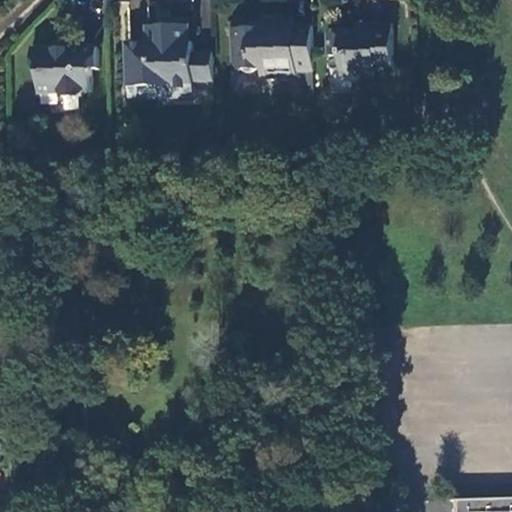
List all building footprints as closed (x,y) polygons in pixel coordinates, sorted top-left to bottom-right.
[(298,72),(314,72),(313,28),(272,28),(272,24),(249,24),(249,29),(233,30),(234,67),(238,71),(269,71),(270,78),(298,78),(298,72)] [(393,77),(392,25),(368,26),(368,33),(358,34),(358,32),(327,33),(328,57),(339,57),(341,75),(356,75),(362,78),(393,77)] [(192,54),(192,44),(189,44),(189,26),(165,27),(165,35),(146,35),(147,44),(128,45),(128,87),(150,87),(150,84),(170,84),(170,98),(193,98),(193,84),(192,54)] [(56,50),(33,51),(33,66),(39,72),(40,95),(61,95),(66,100),(79,99),(86,94),(92,94),(92,72),(99,71),(98,49),(69,50),(69,52),(56,53),(56,50)] [(193,84),(214,84),(214,54),(192,54),(193,84)] [(128,99),(170,98),(170,84),(150,84),(150,87),(128,87),(128,99)] [(288,340),(327,338),(325,318),(287,320),(288,340)] [(264,363),(264,343),(251,344),(252,364),(264,363)]
